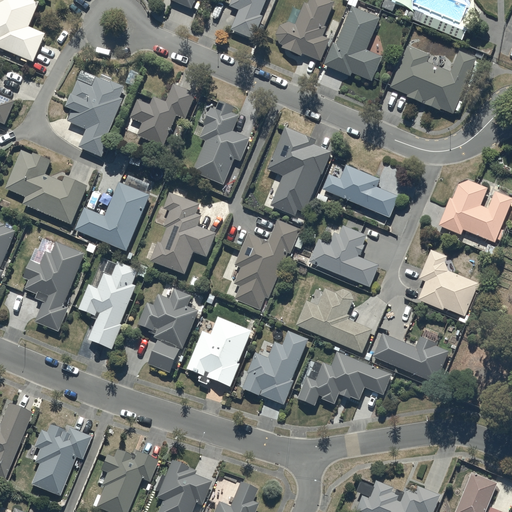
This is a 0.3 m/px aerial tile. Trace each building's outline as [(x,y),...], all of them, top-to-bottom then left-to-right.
[(39,7),(23,0),(0,0),(0,51),(22,61),(21,63),(27,65),(27,63),(34,66),(46,37),(29,30),(39,7)] [(169,0),(168,3),(190,13),(195,0),(169,0)] [(233,0),(229,11),(238,15),(230,35),(254,45),(263,21),(260,19),(268,0),(233,0)] [(311,0),(308,8),(304,7),(295,28),(291,26),(280,29),(275,40),(279,49),(282,49),(282,53),(301,60),(302,57),(321,65),(330,43),(322,40),(326,31),(324,31),(334,6),(321,0),(311,0)] [(511,2),(511,0),(487,0),(481,14),(504,23),(511,2)] [(380,22),(352,10),(336,48),(333,47),(324,69),(350,80),(352,77),(372,85),(383,60),(366,53),(380,22)] [(428,58),(408,50),(390,92),(407,99),(406,101),(439,115),(441,112),(453,118),(476,62),(460,55),(451,75),(425,64),(428,58)] [(120,102),(124,91),(96,80),(92,90),(78,85),(67,113),(71,115),(67,125),(87,133),(80,152),(103,161),(112,138),(109,136),(122,103),(120,102)] [(186,123),(196,98),(174,88),(166,106),(163,105),(155,101),(152,109),(138,103),(130,122),(143,127),(137,139),(163,150),(177,119),(186,123)] [(0,126),(5,129),(16,105),(0,98),(0,126)] [(199,142),(206,144),(193,176),(223,189),(234,162),(240,165),(250,142),(232,134),(238,119),(231,116),(233,112),(219,106),(216,114),(211,112),(204,129),(205,130),(199,142)] [(304,217),(304,215),(330,155),(313,148),(315,144),(285,131),(267,174),(282,180),(270,210),(294,220),(297,214),(304,217)] [(33,158),(22,154),(6,193),(26,201),(23,207),(72,228),(88,190),(65,180),(63,186),(46,179),(52,165),(33,157),(33,158)] [(328,179),(322,193),(390,221),(398,202),(376,193),(381,183),(346,168),(340,183),(328,179)] [(480,209),(487,192),(461,181),(452,203),(450,202),(439,230),(461,239),(463,234),(495,247),(511,205),(511,202),(495,196),(488,213),(480,209)] [(150,199),(119,186),(105,219),(85,211),(76,234),(127,256),(150,199)] [(199,209),(169,197),(163,213),(170,216),(164,232),(167,233),(162,247),(158,246),(150,265),(185,278),(194,256),(207,261),(216,238),(198,231),(202,220),(196,217),(199,209)] [(298,240),(300,234),(277,225),(269,245),(247,237),(234,270),(240,272),(234,288),(240,290),(235,304),(261,314),(266,301),(271,303),(288,257),(290,258),(294,250),(300,252),(304,242),(298,240)] [(1,273),(16,235),(16,234),(5,230),(5,228),(0,226),(0,283),(4,274),(1,273)] [(318,243),(309,266),(370,292),(379,270),(360,261),(365,250),(362,249),(366,239),(343,229),(339,239),(334,237),(329,248),(318,243)] [(85,258),(57,245),(52,257),(46,255),(41,268),(32,264),(25,282),(29,284),(25,294),(37,299),(35,303),(43,307),(35,327),(59,336),(69,313),(64,311),(85,258)] [(447,261),(431,254),(419,283),(425,286),(418,304),(444,314),(444,312),(465,321),(478,288),(449,276),(445,266),(447,261)] [(99,292),(89,289),(80,314),(98,321),(89,345),(112,354),(136,290),(134,289),(138,278),(145,281),(149,271),(141,268),(139,274),(119,266),(113,280),(105,277),(99,292)] [(154,309),(147,306),(138,328),(150,333),(148,336),(155,339),(154,342),(158,344),(147,369),(169,378),(179,354),(182,355),(199,314),(188,310),(192,300),(175,293),(170,303),(159,298),(154,309)] [(336,297),(325,293),(318,309),(307,304),(296,329),(362,359),(373,333),(349,323),(350,320),(347,319),(354,304),(349,293),(343,293),(336,297)] [(252,335),(218,321),(211,339),(203,335),(187,372),(201,378),(198,386),(207,390),(210,383),(230,391),(239,368),(238,367),(252,335)] [(268,361),(255,356),(247,378),(248,378),(242,392),(284,409),(294,385),(292,384),(308,343),(288,335),(282,349),(274,346),(268,361)] [(379,346),(375,358),(373,362),(435,387),(448,355),(436,350),(437,348),(420,341),(416,351),(383,338),(379,346)] [(391,378),(337,356),(331,370),(323,367),(316,384),(306,381),(297,403),(315,410),(319,400),(322,401),(321,404),(335,409),(339,398),(350,403),(351,400),(360,404),(365,391),(383,399),(391,378)] [(8,408),(0,426),(0,482),(3,484),(31,418),(8,408)] [(68,432),(67,436),(49,430),(46,437),(40,435),(33,451),(39,454),(34,467),(38,469),(30,489),(60,501),(75,462),(82,465),(91,440),(68,432)] [(132,460),(115,454),(113,461),(106,459),(100,475),(106,477),(101,490),(103,491),(95,511),(130,511),(141,483),(149,486),(157,465),(136,457),(133,464),(130,463),(132,460)] [(171,466),(165,480),(161,479),(154,494),(158,496),(155,502),(162,505),(158,511),(192,511),(195,507),(200,510),(211,486),(194,478),(195,476),(171,466)] [(488,511),(498,487),(471,477),(457,511),(488,511)] [(394,492),(375,485),(373,491),(361,486),(357,496),(362,499),(357,511),(436,511),(441,499),(417,490),(415,496),(405,492),(403,496),(397,494),(395,498),(392,497),(394,492)] [(218,506),(215,511),(256,511),(258,508),(252,505),(257,494),(240,487),(230,511),(218,506)]
